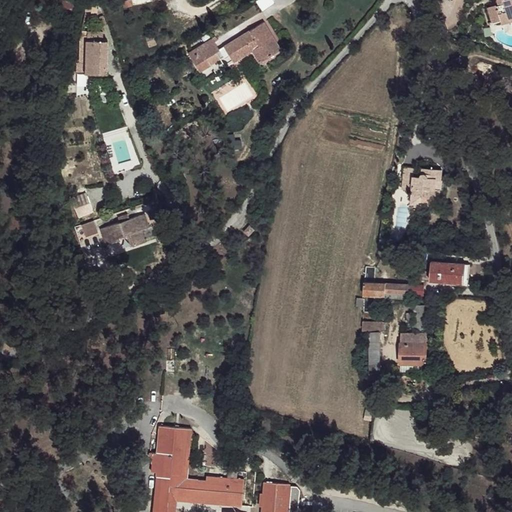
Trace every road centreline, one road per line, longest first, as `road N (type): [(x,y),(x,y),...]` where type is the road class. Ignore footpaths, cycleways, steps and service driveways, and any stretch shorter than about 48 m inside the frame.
road 1 (tertiary): [(0,352),(107,305),(249,209),(303,96),(386,0)]
road 2 (residential): [(511,368),(489,223),(412,0)]
road 3 (unknown): [(181,250),(118,83)]
